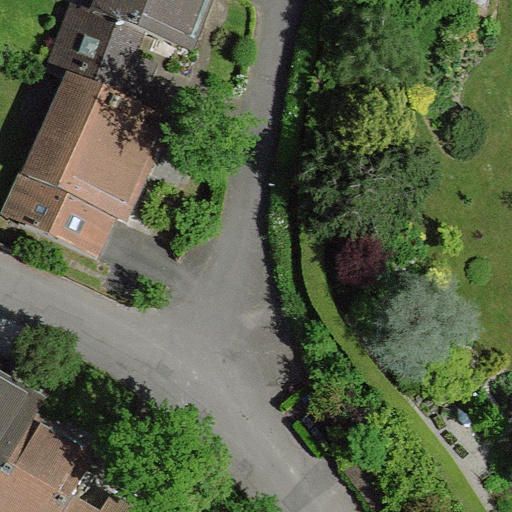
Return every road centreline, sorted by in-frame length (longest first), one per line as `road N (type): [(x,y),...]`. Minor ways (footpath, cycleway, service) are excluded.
road 1 (residential): [(232,343),(253,143),(282,0)]
road 2 (residential): [(0,278),(130,336),(232,343)]
road 3 (residential): [(310,511),(275,463),(232,343)]
